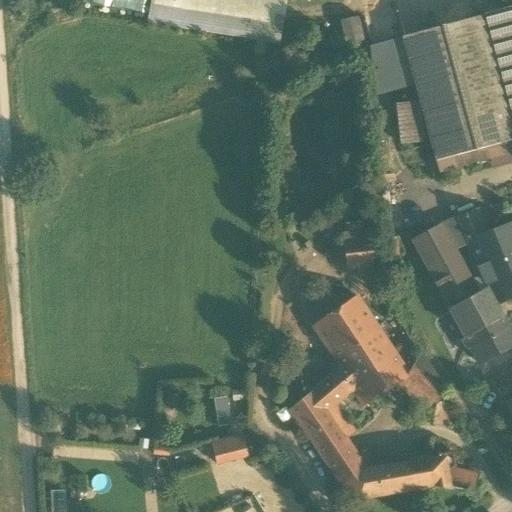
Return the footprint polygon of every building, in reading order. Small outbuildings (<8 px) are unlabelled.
[(67,0),(140,12),(141,0),(67,0)] [(285,0),(149,0),(146,19),(145,24),(278,47),(285,0)] [(511,7),(401,37),(413,82),(438,173),(511,152),(511,7)] [(368,94),(413,82),(401,37),(363,47),(368,94)] [(395,104),(399,145),(422,142),(418,102),(395,104)] [(469,245),(486,289),(494,306),(511,297),(511,223),(486,234),(477,211),(458,219),(469,245)] [(457,218),(440,226),(454,251),(469,245),(458,219),(457,218)] [(478,293),(454,251),(440,226),(411,242),(448,309),(478,293)] [(344,236),(347,268),(355,267),(371,265),(368,233),(344,236)] [(371,265),(355,267),(357,279),(372,278),(371,265)] [(511,346),(511,339),(494,306),(486,289),(478,293),(448,309),(478,364),(511,346)] [(313,327),(340,368),(354,389),(352,390),(362,406),(395,385),(408,377),(407,375),(356,297),(313,327)] [(434,413),(435,404),(409,385),(419,370),(444,389),(420,355),(407,375),(408,377),(395,385),(434,413)] [(290,409),(326,463),(347,446),(343,440),(324,413),(334,405),(352,390),(354,389),(340,368),(290,409)] [(435,404),(437,405),(438,403),(444,389),(419,370),(409,385),(435,404)] [(247,401),(246,390),(231,391),(232,402),(247,401)] [(226,398),(212,399),(216,428),(229,427),(226,398)] [(432,425),(447,428),(451,405),(438,403),(437,405),(435,404),(434,413),(432,425)] [(354,433),(334,405),(324,413),(343,440),(354,433)] [(247,457),(241,434),(210,442),(216,465),(247,457)] [(356,459),(347,446),(326,463),(335,476),(356,459)] [(367,453),(356,459),(363,472),(377,470),(367,453)] [(363,472),(356,459),(335,476),(352,501),(433,486),(448,489),(445,469),(443,460),(377,470),(363,472)] [(478,476),(445,469),(448,489),(474,494),(478,476)] [(65,511),(65,490),(49,491),(49,511),(65,511)]
